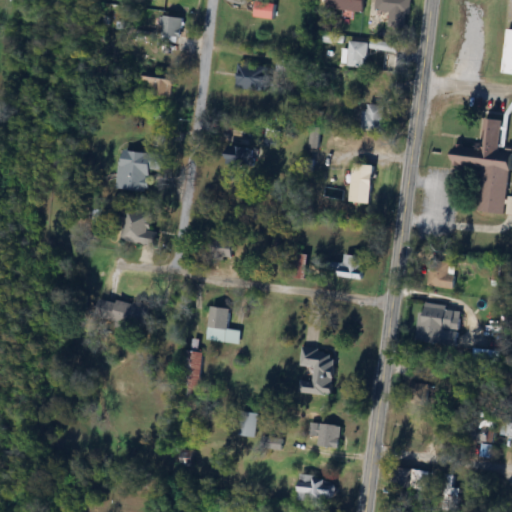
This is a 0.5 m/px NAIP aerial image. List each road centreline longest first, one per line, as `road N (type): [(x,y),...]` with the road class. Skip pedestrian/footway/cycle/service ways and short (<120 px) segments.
road 1 (primary): [(363,511),(430,0)]
road 2 (residential): [(390,303),(118,266)]
road 3 (residential): [(174,268),(211,0)]
road 4 (residential): [(371,454),(511,468)]
